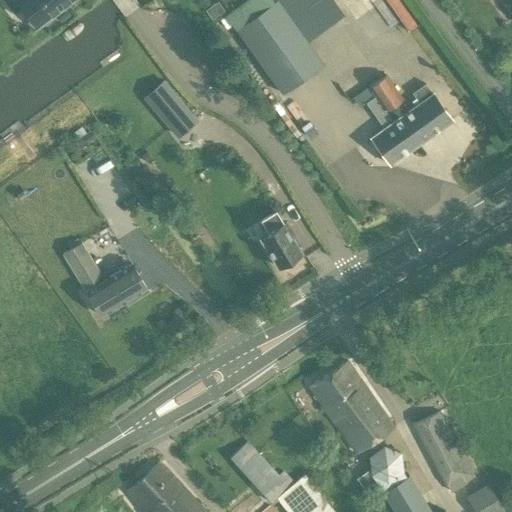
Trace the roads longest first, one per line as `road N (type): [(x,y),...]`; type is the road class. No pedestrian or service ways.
road 1 (primary): [(7,511),(359,292)]
road 2 (residential): [(359,292),(255,120),(178,64),(123,0)]
road 3 (primary): [(359,292),(511,200)]
road 4 (residential): [(511,110),(436,0)]
